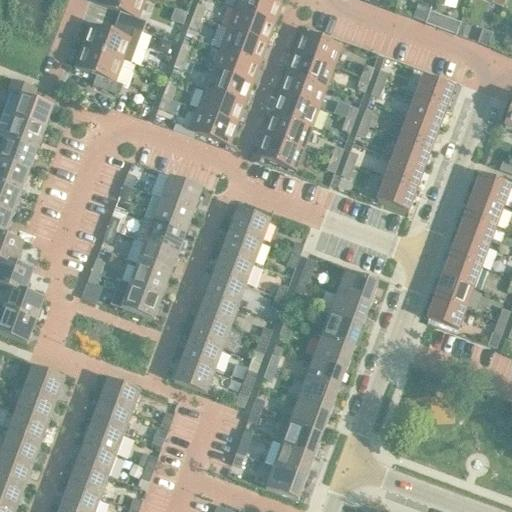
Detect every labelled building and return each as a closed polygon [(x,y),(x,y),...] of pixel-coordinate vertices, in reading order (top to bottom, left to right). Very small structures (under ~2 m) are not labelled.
[(114,25),(141,34),(145,24),(138,21),(145,0),(100,0),(98,7),(118,14),(114,25)] [(273,0),(238,0),(235,10),(271,24),(279,2),(273,0)] [(369,0),(368,4),(368,5),(379,9),(382,1),(381,0),(369,0)] [(192,18),(200,21),(204,9),(196,6),(192,18)] [(417,6),(412,20),(425,25),(430,10),(417,6)] [(235,10),(227,31),(263,45),(271,24),(235,10)] [(430,13),(425,26),(456,37),(460,24),(430,13)] [(200,21),(192,18),(188,30),(195,33),(200,21)] [(141,34),(114,25),(111,34),(90,27),(82,49),(122,64),(130,66),(141,34)] [(227,31),(219,51),(256,64),(263,45),(227,31)] [(482,31),(477,45),(488,49),(493,35),(482,31)] [(305,35),(297,57),(333,70),(342,48),(305,35)] [(158,40),(154,51),(167,56),(171,45),(158,40)] [(177,59),(185,62),(189,50),(181,48),(177,59)] [(122,64),(82,49),(75,69),(95,77),(92,87),(119,97),(122,87),(115,84),(122,64)] [(219,51),(212,72),(248,85),(256,64),(219,51)] [(297,57),(290,77),(326,90),(333,70),(297,57)] [(185,62),(177,59),(173,70),(181,73),(185,62)] [(360,80),(367,83),(372,70),(365,67),(360,80)] [(212,72),(204,92),(240,105),(248,85),(212,72)] [(375,85),(383,88),(388,76),(379,73),(375,85)] [(290,77),(282,98),(318,111),(326,90),(290,77)] [(414,99),(446,111),(454,90),(422,78),(414,99)] [(367,83),(360,80),(356,91),(364,94),(367,83)] [(10,94),(2,116),(44,132),(53,109),(31,101),(35,90),(13,82),(8,93),(10,94)] [(383,88),(375,85),(370,97),(379,100),(383,88)] [(162,100),(170,103),(175,90),(166,87),(162,100)] [(204,92),(196,112),(233,126),(240,105),(204,92)] [(282,98),(275,118),(311,131),(318,111),(282,98)] [(438,131),(446,111),(414,99),(407,120),(438,131)] [(170,103),(162,100),(158,111),(166,114),(170,103)] [(511,131),(511,104),(503,128),(511,131)] [(344,121),(352,124),(357,111),(349,108),(344,121)] [(225,146),(233,126),(196,112),(189,133),(225,146)] [(360,126),(368,129),(373,117),(364,114),(360,126)] [(36,153),(44,132),(2,116),(0,121),(0,138),(4,140),(4,141),(36,153)] [(275,118),(267,138),(303,152),(311,131),(275,118)] [(431,152),(438,131),(407,120),(399,140),(431,152)] [(352,124),(344,121),(340,132),(348,135),(352,124)] [(368,129),(360,126),(355,138),(364,141),(368,129)] [(296,172),(303,152),(267,138),(259,159),(296,172)] [(423,172),(431,152),(399,140),(392,160),(423,172)] [(0,163),(28,174),(36,153),(4,141),(0,151),(0,163)] [(331,162),(339,164),(343,154),(336,151),(331,162)] [(345,166),(353,169),(357,158),(349,155),(345,166)] [(416,192),(423,172),(392,160),(384,181),(416,192)] [(339,164),(331,162),(327,173),(334,175),(339,164)] [(0,188),(20,196),(28,174),(0,163),(0,188)] [(510,176),(511,170),(511,167),(500,163),(497,171),(510,176)] [(353,169),(345,166),(341,178),(349,181),(353,169)] [(123,188),(131,191),(135,179),(127,176),(123,188)] [(472,198),(502,209),(510,188),(480,176),(472,198)] [(160,201),(193,214),(202,191),(169,179),(160,201)] [(416,192),(384,181),(376,202),(408,214),(416,192)] [(0,213),(12,218),(20,196),(0,188),(0,213)] [(131,191),(123,188),(118,199),(127,202),(131,191)] [(152,198),(144,221),(185,236),(193,214),(160,201),(152,198)] [(472,198),(464,218),(495,229),(502,209),(472,198)] [(229,233),(261,245),(269,223),(237,211),(229,233)] [(5,238),(12,218),(0,213),(0,237),(4,239),(5,238)] [(464,218),(457,238),(487,250),(495,229),(464,218)] [(107,231),(115,233),(119,223),(111,220),(107,231)] [(145,244),(178,256),(185,236),(144,221),(136,241),(145,244)] [(115,233),(107,231),(103,242),(111,245),(115,233)] [(229,233),(221,255),(253,267),(261,245),(229,233)] [(23,244),(5,238),(4,239),(0,237),(0,261),(15,267),(15,266),(23,244)] [(457,238),(449,259),(480,270),(487,250),(457,238)] [(145,244),(136,266),(169,279),(178,256),(145,244)] [(295,244),(291,256),(299,259),(303,247),(295,244)] [(221,255),(213,276),(245,288),(253,267),(221,255)] [(299,259),(291,256),(287,267),(295,270),(299,259)] [(449,259),(442,279),(473,290),(480,270),(449,259)] [(33,272),(15,266),(15,267),(0,261),(0,287),(9,291),(9,290),(25,295),(25,294),(33,272)] [(91,274),(100,277),(104,265),(96,262),(91,274)] [(136,266),(128,288),(161,300),(169,279),(136,266)] [(299,283),(307,286),(312,274),(303,271),(299,283)] [(95,288),(100,277),(91,274),(87,285),(95,288)] [(344,274),(336,296),(369,308),(368,309),(375,312),(379,302),(373,299),(378,286),(344,274)] [(213,276),(205,297),(238,309),(245,288),(213,276)] [(465,311),(473,290),(442,279),(434,299),(465,311)] [(307,286),(299,283),(295,294),(303,297),(307,286)] [(276,299),(284,302),(288,290),(280,287),(276,299)] [(161,300),(128,288),(120,309),(154,322),(161,300)] [(9,291),(1,312),(34,324),(43,301),(25,294),(25,295),(9,290),(9,291)] [(336,296),(328,318),(361,330),(360,331),(366,333),(370,323),(364,321),(368,309),(369,308),(336,296)] [(205,297),(197,319),(230,331),(238,309),(205,297)] [(284,302),(276,299),(271,311),(279,314),(284,302)] [(465,311),(434,299),(426,321),(457,332),(465,311)] [(497,322),(506,326),(510,313),(502,310),(497,322)] [(34,324),(1,312),(0,314),(0,336),(26,346),(34,324)] [(283,325),(292,328),(296,317),(288,314),(283,325)] [(328,318),(320,339),(353,351),(353,352),(359,355),(363,344),(357,341),(360,331),(361,330),(328,318)] [(197,319),(189,340),(222,352),(230,331),(197,319)] [(506,326),(497,322),(493,334),(502,337),(506,326)] [(292,328),(283,325),(279,337),(287,340),(292,328)] [(259,342),(268,345),(272,334),(263,331),(259,342)] [(320,339),(312,360),(345,373),(345,374),(351,376),(354,365),(349,363),(353,352),(353,351),(320,339)] [(189,340),(181,361),(214,373),(222,352),(189,340)] [(268,345),(259,342),(255,354),(264,357),(268,345)] [(268,368),(276,372),(280,361),(272,358),(268,368)] [(312,360),(304,382),(337,395),(343,398),(346,388),(340,386),(345,374),(345,373),(312,360)] [(214,373),(181,361),(173,384),(206,396),(214,373)] [(276,372),(268,368),(263,381),(271,384),(276,372)] [(24,391),(56,403),(64,381),(32,369),(24,391)] [(244,385),(252,388),(256,377),(248,374),(244,385)] [(98,407),(131,419),(140,393),(107,381),(98,407)] [(304,382),(297,404),(329,416),(329,417),(334,420),(338,409),(332,407),(337,395),(304,382)] [(252,388),(244,385),(240,397),(248,400),(252,388)] [(48,424),(56,403),(24,391),(16,412),(48,424)] [(252,411),(260,415),(264,404),(256,401),(252,411)] [(297,404),(289,426),(321,438),(321,439),(326,441),(330,430),(325,428),(329,417),(329,416),(297,404)] [(98,407),(88,431),(122,444),(131,419),(98,407)] [(260,415),(252,411),(247,423),(255,426),(260,415)] [(40,446),(48,424),(16,412),(8,434),(40,446)] [(159,430),(168,433),(174,418),(165,414),(159,430)] [(289,426),(281,447),(313,459),(313,460),(319,462),(322,452),(317,450),(321,439),(321,438),(289,426)] [(168,433),(159,430),(156,438),(165,441),(168,433)] [(88,431),(79,456),(112,468),(122,444),(88,431)] [(8,434),(0,455),(32,467),(40,446),(8,434)] [(236,455),(244,458),(248,446),(240,443),(236,455)] [(281,447),(273,469),(305,480),(305,481),(311,483),(315,474),(309,472),(313,460),(313,459),(281,447)] [(0,455),(0,479),(24,489),(32,467),(0,455)] [(244,458),(236,455),(231,466),(239,469),(244,458)] [(79,456),(70,481),(103,493),(112,468),(79,456)] [(141,481),(149,484),(157,461),(149,458),(141,481)] [(301,493),(305,481),(305,480),(273,469),(265,491),(303,505),(307,496),(301,493)] [(0,479),(0,503),(16,510),(24,489),(0,479)] [(70,481),(61,506),(78,511),(96,511),(103,493),(70,481)] [(129,511),(138,511),(142,504),(133,501),(129,511)] [(15,511),(16,510),(0,503),(0,511),(15,511)]
